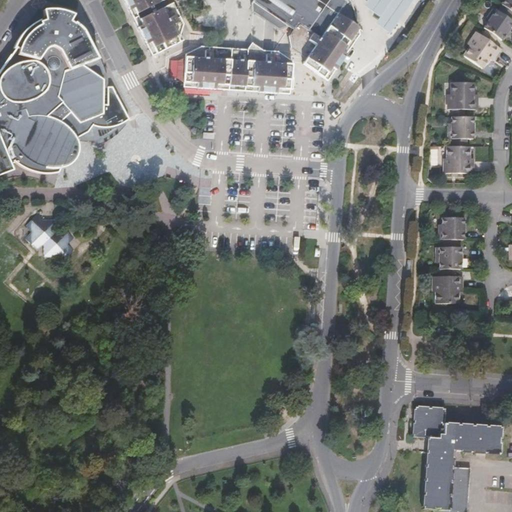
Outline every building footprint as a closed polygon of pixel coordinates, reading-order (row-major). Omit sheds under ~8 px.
[(128,0),(122,0),(129,13),(133,11),(128,0)] [(128,0),(133,11),(136,17),(153,8),(151,3),(155,0),(128,0)] [(153,8),(136,17),(138,21),(142,29),(147,39),(156,58),(179,47),(174,37),(177,27),(171,16),(170,16),(166,8),(161,0),(155,0),(151,3),(153,8)] [(253,0),(254,3),(268,13),(285,25),(293,30),(289,36),(291,49),(306,59),(315,46),(307,41),(311,34),(319,40),(336,14),(351,24),(350,23),(346,7),(350,6),(349,2),(346,0),(253,0)] [(415,0),(368,0),(364,6),(381,17),(377,23),(391,35),(415,0)] [(511,0),(505,0),(501,5),(503,6),(511,12),(511,0)] [(264,19),(268,13),(254,3),(250,9),(264,19)] [(355,22),(350,6),(346,7),(350,23),(355,22)] [(511,12),(503,6),(499,12),(511,21),(511,18),(511,12)] [(488,23),(485,29),(486,30),(498,38),(503,41),(511,26),(511,21),(499,12),(494,9),(486,22),(488,23)] [(283,28),(285,25),(268,13),(264,19),(278,28),(283,28)] [(41,15),(42,25),(39,25),(40,24),(40,22),(39,21),(30,27),(23,33),(17,41),(14,48),(12,53),(13,53),(13,56),(11,56),(10,58),(9,57),(0,70),(0,179),(12,175),(13,174),(10,168),(14,166),(20,171),(25,174),(34,177),(42,178),(50,178),(56,178),(57,177),(60,172),(66,170),(69,169),(73,165),(75,163),(78,157),(78,153),(78,148),(77,145),(76,141),(89,135),(89,132),(92,129),(98,130),(102,131),(107,131),(112,130),(116,129),(120,128),(124,126),(129,122),(112,89),(107,89),(106,107),(104,107),(103,82),(86,69),(96,66),(98,62),(96,58),(95,59),(84,38),(85,37),(90,48),(91,47),(85,36),(82,31),(80,29),(74,24),(72,29),(69,27),(72,20),(63,16),(57,15),(49,14),(41,15)] [(338,56),(357,29),(351,24),(336,14),(319,40),(311,34),(307,41),(315,46),(306,59),(327,73),(338,56)] [(142,29),(138,31),(152,60),(156,58),(147,39),(142,29)] [(498,38),(486,30),(482,36),(494,45),(498,38)] [(494,45),(482,36),(477,33),(468,44),(471,46),(464,56),(483,70),(490,60),(493,62),(501,50),(494,45)] [(290,92),(291,67),(286,67),(273,58),(261,57),(251,51),(247,56),(233,56),(231,88),(290,92)] [(205,54),(185,64),(184,82),(190,86),(218,88),(220,55),(205,54)] [(224,88),(231,88),(233,56),(226,55),(220,55),(218,88),(224,88)] [(177,81),(184,82),(185,64),(178,63),(177,81)] [(448,109),(453,109),(466,109),(478,109),(478,95),(474,95),(474,83),(451,83),(451,95),(448,95),(448,109)] [(466,117),(453,117),(453,123),(449,123),(449,139),(453,139),(467,139),(474,139),(473,117),(466,117)] [(453,147),(446,147),(446,159),(444,159),(444,173),(473,173),(474,159),(470,159),(470,147),(467,147),(453,147)] [(43,221),(36,215),(27,226),(32,232),(25,239),(57,268),(74,251),(68,246),(73,239),(65,232),(59,237),(56,234),(61,229),(53,221),(43,221)] [(439,225),(439,240),(443,240),(458,240),(463,240),(463,219),(442,219),(442,225),(439,225)] [(439,264),(439,269),(440,269),(454,269),(461,269),(461,248),(458,248),(458,240),(443,240),(443,248),(436,248),(436,264),(439,264)] [(454,277),(440,277),(432,277),(432,292),(435,292),(435,304),(458,304),(458,292),(462,292),(462,277),(454,277)] [(446,409),(415,407),(413,437),(428,438),(427,442),(431,442),(430,452),(427,452),(423,509),(434,510),(433,511),(468,511),(471,467),(453,466),(454,451),(501,453),(503,427),(445,424),(446,409)]
